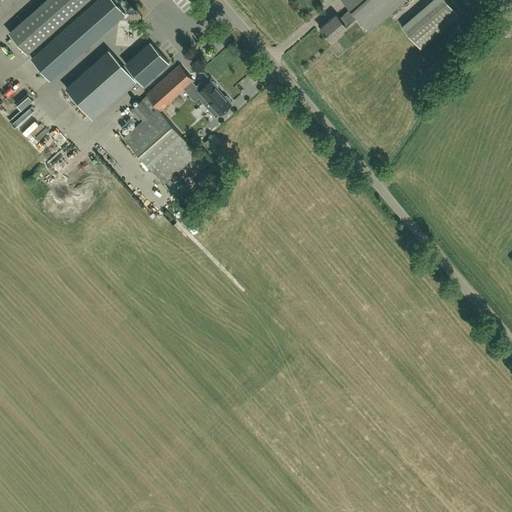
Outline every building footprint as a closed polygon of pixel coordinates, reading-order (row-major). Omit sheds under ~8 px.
[(97,0),(52,40),(69,60),(124,11),(114,0),(97,0)] [(370,30),(404,0),(343,0),(351,8),(340,18),(336,13),(320,27),(331,40),(347,26),(358,16),(370,30)] [(458,16),(445,0),(432,0),(401,26),(420,48),(458,16)] [(225,37),(216,44),(234,69),(243,62),(225,37)] [(152,43),(126,66),(129,69),(139,82),(166,58),(155,46),(152,43)] [(194,70),(202,79),(224,57),(216,49),(194,70)] [(147,95),(141,100),(140,100),(132,108),(143,119),(123,137),(164,183),(198,153),(160,111),(181,92),(186,97),(194,89),(190,84),(194,80),(179,64),(146,93),(147,95)] [(196,109),(200,105),(218,125),(233,112),(231,111),(233,109),(229,105),(227,106),(219,96),(220,95),(216,90),(214,91),(207,83),(197,92),(195,90),(186,97),(196,109)] [(25,113),(15,121),(18,125),(28,117),(25,113)] [(40,139),(52,128),(42,117),(30,128),(40,139)] [(214,141),(221,132),(216,128),(209,138),(214,141)] [(52,165),(65,152),(67,154),(77,145),(72,140),(49,162),(52,165)]
